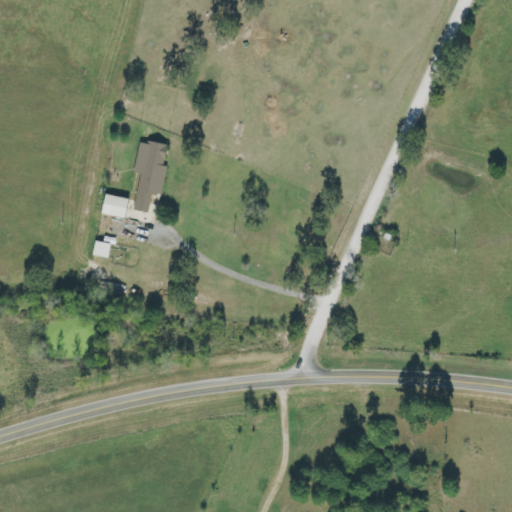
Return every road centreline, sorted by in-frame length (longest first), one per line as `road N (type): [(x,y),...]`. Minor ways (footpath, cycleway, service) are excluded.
road 1 (tertiary): [(0,435),(183,389),(307,375),(511,387)]
road 2 (residential): [(307,375),(469,0)]
